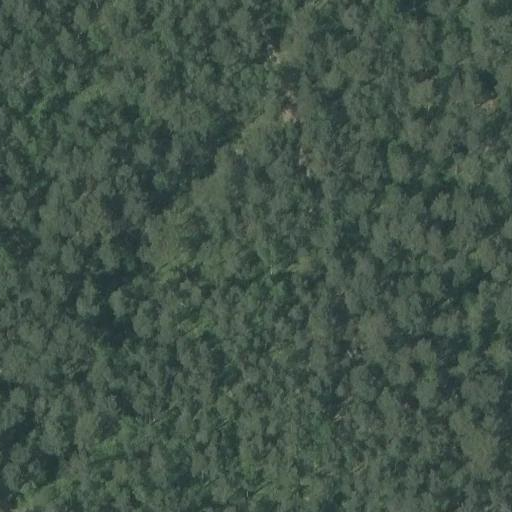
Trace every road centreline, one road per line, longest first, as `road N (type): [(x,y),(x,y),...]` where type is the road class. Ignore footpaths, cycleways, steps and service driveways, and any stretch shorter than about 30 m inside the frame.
road 1 (track): [(269,140),(511,67)]
road 2 (track): [(232,0),(269,140)]
